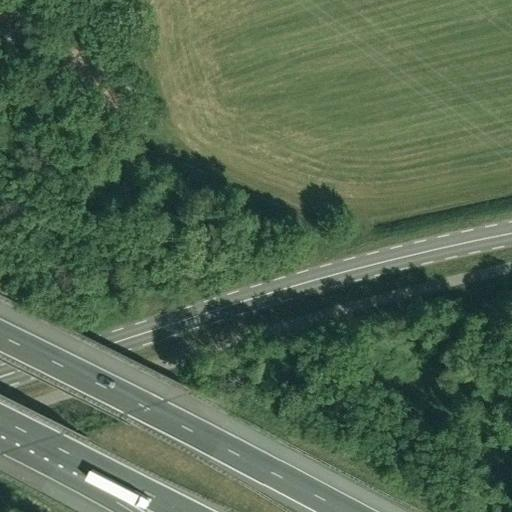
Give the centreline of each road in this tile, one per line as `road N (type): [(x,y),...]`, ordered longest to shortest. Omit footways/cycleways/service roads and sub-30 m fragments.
road 1 (secondary): [(0,380),(243,301),(511,235)]
road 2 (motorway): [(346,511),(0,335)]
road 3 (motorway): [(0,419),(108,475)]
